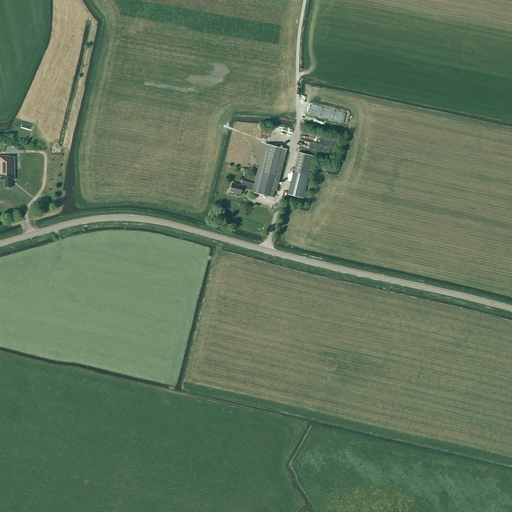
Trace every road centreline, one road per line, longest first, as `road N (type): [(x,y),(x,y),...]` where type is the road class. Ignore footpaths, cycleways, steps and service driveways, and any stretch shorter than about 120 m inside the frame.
road 1 (tertiary): [(511,309),(134,218),(0,243)]
road 2 (track): [(297,131),(305,0)]
